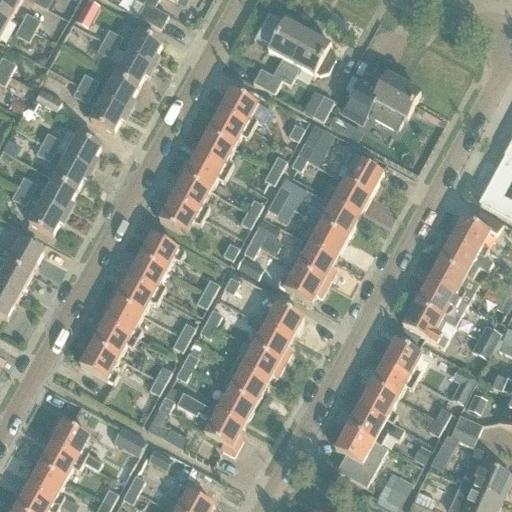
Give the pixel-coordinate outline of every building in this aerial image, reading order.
[(23,0),(0,0),(0,16),(11,22),(23,0)] [(23,0),(47,13),(53,3),(47,0),(23,0)] [(137,0),(129,16),(138,21),(149,0),(137,0)] [(149,0),(138,21),(161,33),(169,19),(155,12),(161,0),(166,0),(177,6),(179,0),(149,0)] [(189,0),(179,0),(177,6),(184,10),(189,0)] [(100,9),(88,3),(76,26),(88,32),(100,9)] [(370,38),(379,18),(369,13),(360,34),(370,38)] [(0,42),(11,22),(0,16),(0,42)] [(26,17),(21,28),(35,35),(41,25),(26,17)] [(284,26),(269,17),(256,41),(271,50),(268,56),(282,63),(273,80),(261,73),(254,87),(275,98),(282,85),(283,85),(309,36),(285,24),(284,26)] [(35,35),(21,28),(15,38),(30,46),(35,35)] [(109,34),(103,45),(117,53),(123,42),(109,34)] [(127,58),(151,71),(163,48),(139,35),(127,58)] [(309,36),(283,85),(291,89),(300,73),(314,81),(316,78),(320,80),(329,77),(337,64),(334,54),(330,52),(332,49),(309,36)] [(111,63),(117,53),(103,45),(97,55),(111,63)] [(151,71),(127,58),(115,80),(138,93),(151,71)] [(3,61),(0,65),(0,73),(10,79),(16,69),(3,61)] [(10,79),(0,73),(0,87),(4,90),(10,79)] [(79,89),(93,96),(99,86),(85,78),(79,89)] [(365,79),(345,116),(364,127),(368,119),(397,135),(405,122),(407,123),(421,98),(388,80),(383,89),(365,79)] [(138,93),(115,80),(103,102),(126,115),(138,93)] [(88,107),(93,96),(79,89),(73,99),(88,107)] [(63,105),(41,93),(35,105),(58,116),(63,105)] [(231,94),(219,115),(253,134),(257,125),(251,121),(258,108),(231,94)] [(335,106),(324,100),(312,121),(324,127),(335,106)] [(6,111),(20,121),(28,111),(14,101),(6,111)] [(126,115),(103,102),(90,125),(114,138),(126,115)] [(219,115),(207,137),(234,152),(241,139),(248,142),(253,134),(219,115)] [(305,134),(295,128),(288,141),(298,146),(305,134)] [(42,148),(56,155),(62,144),(47,137),(42,148)] [(207,137),(195,159),(229,178),(234,169),(227,165),(234,152),(207,137)] [(78,138),(66,160),(90,173),(102,151),(78,138)] [(505,160),(479,208),(511,225),(511,145),(504,160),(505,160)] [(314,152),(304,147),(298,159),(307,164),(314,152)] [(50,166),(56,155),(42,148),(36,159),(50,166)] [(195,159),(183,181),(210,196),(218,182),(225,186),(229,178),(195,159)] [(307,164),(298,159),(291,171),(301,176),(307,164)] [(345,184),(372,199),(384,178),(350,159),(345,168),(352,172),(345,184)] [(77,196),(90,173),(66,160),(54,183),(77,196)] [(281,178),(287,166),(277,161),(271,172),(281,178)] [(281,178),(271,172),(264,184),(274,190),(281,178)] [(23,181),(17,192),(32,200),(38,189),(23,181)] [(183,181),(172,203),(205,221),(210,212),(203,209),(210,196),(183,181)] [(65,218),(77,196),(54,183),(41,205),(65,218)] [(326,203),(360,221),(372,199),(345,184),(337,197),(331,194),(326,203)] [(290,196),(280,190),(274,202),(284,208),(290,196)] [(26,211),(32,200),(17,192),(11,203),(26,211)] [(277,220),(284,208),(274,202),(267,214),(277,220)] [(201,229),(205,221),(172,203),(160,225),(186,239),(194,226),(201,229)] [(321,228),(348,243),(360,221),(326,203),(322,211),(328,215),(321,228)] [(257,221),(263,210),(254,204),(247,216),(257,221)] [(53,240),(65,218),(41,205),(29,227),(53,240)] [(463,221),(451,243),(484,262),(489,253),(483,249),(490,237),(497,241),(504,228),(481,215),(474,227),(463,221)] [(257,221),(247,216),(241,227),(251,233),(257,221)] [(262,225),(256,235),(266,240),(275,245),(280,235),(262,225)] [(302,246),(336,265),(348,243),(321,228),(314,241),(307,237),(302,246)] [(250,246),(260,251),(266,240),(256,235),(250,246)] [(152,239),(140,261),(168,276),(175,263),(180,266),(185,257),(152,239)] [(21,243),(8,266),(32,279),(44,256),(21,243)] [(439,265),(466,280),(474,267),(480,270),(484,262),(451,243),(439,265)] [(260,251),(250,246),(244,257),(254,263),(260,251)] [(297,272),(324,287),(336,265),(302,246),(298,254),(304,258),(297,272)] [(240,253),(230,247),(223,260),(233,265),(240,253)] [(140,261),(128,283),(161,301),(166,292),(160,289),(168,276),(140,261)] [(466,280),(439,265),(427,287),(462,305),(469,309),(480,288),(466,280)] [(32,279),(8,266),(3,275),(0,273),(0,290),(20,301),(32,279)] [(312,309),(324,287),(297,272),(290,284),(283,281),(278,290),(312,309)] [(240,287),(230,281),(223,293),(233,299),(240,287)] [(128,283),(116,304),(144,319),(151,306),(157,309),(161,301),(128,283)] [(209,284),(203,296),(213,301),(219,289),(209,284)] [(462,305),(427,287),(415,309),(442,323),(447,326),(449,327),(462,305)] [(511,289),(509,288),(503,300),(511,304),(511,289)] [(20,301),(0,290),(0,319),(7,323),(20,301)] [(213,301),(203,296),(196,308),(207,313),(213,301)] [(511,307),(511,304),(503,300),(496,312),(507,317),(511,307)] [(116,304),(104,326),(138,345),(143,336),(137,332),(144,319),(116,304)] [(259,326),(292,344),(304,322),(277,308),(270,321),(263,317),(259,326)] [(442,323),(415,309),(403,330),(443,353),(448,344),(440,338),(447,326),(442,323)] [(213,314),(206,325),(216,331),(223,319),(213,314)] [(216,331),(206,325),(200,337),(210,343),(216,331)] [(104,326),(92,348),(120,363),(127,349),(134,353),(138,345),(104,326)] [(253,351),(280,366),(292,344),(259,326),(254,335),(260,338),(253,351)] [(186,327),(179,339),(190,345),(196,333),(186,327)] [(486,331),(479,343),(489,349),(496,337),(486,331)] [(503,344),(511,347),(511,334),(508,333),(503,344)] [(190,345),(179,339),(173,351),(183,357),(190,345)] [(489,349),(479,343),(472,355),(482,361),(489,349)] [(383,366),(417,385),(422,376),(415,372),(422,359),(395,344),(383,366)] [(511,347),(503,344),(499,354),(511,360),(511,347)] [(120,363),(92,348),(80,370),(114,389),(119,379),(113,376),(120,363)] [(234,369),(268,388),(280,366),(253,351),(246,365),(239,361),(234,369)] [(189,357),(182,369),(192,374),(199,363),(189,357)] [(383,366),(371,388),(398,403),(405,390),(412,393),(417,385),(383,366)] [(192,374),(182,369),(176,381),(186,386),(192,374)] [(229,395),(256,410),(268,388),(234,369),(230,378),(236,382),(229,395)] [(156,382),(166,388),(172,376),(162,370),(156,382)] [(478,382),(459,372),(452,384),(459,387),(451,403),(463,410),(478,382)] [(511,400),(511,385),(498,379),(492,391),(511,400)] [(166,388),(156,382),(149,394),(159,399),(166,388)] [(371,388),(359,410),(393,428),(398,419),(391,416),(398,403),(371,388)] [(171,390),(165,401),(175,407),(181,395),(171,390)] [(211,413),(244,432),(256,410),(229,395),(221,409),(215,406),(211,413)] [(488,403),(474,397),(467,414),(481,420),(488,403)] [(511,400),(499,427),(511,432),(511,400)] [(175,407),(165,401),(159,413),(169,418),(175,407)] [(381,450),(387,438),(399,444),(404,435),(393,428),(359,410),(347,432),(374,447),(381,450)] [(451,417),(442,412),(435,423),(445,429),(451,417)] [(159,413),(148,434),(157,439),(168,418),(159,413)] [(240,440),(244,432),(211,413),(206,421),(213,425),(205,439),(223,449),(220,455),(234,462),(245,443),(240,440)] [(483,430),(460,420),(455,431),(478,441),(483,430)] [(445,429),(435,423),(428,435),(438,441),(445,429)] [(63,426),(51,448),(84,467),(89,459),(82,455),(90,441),(63,426)] [(478,441),(455,431),(450,442),(473,452),(478,441)] [(374,447),(347,432),(335,454),(346,459),(337,475),(367,491),(381,465),(368,458),(374,447)] [(146,447),(121,434),(113,448),(138,461),(146,447)] [(169,434),(164,443),(181,452),(186,443),(169,434)] [(51,448),(39,470),(66,485),(73,472),(79,476),(84,467),(51,448)] [(470,493),(501,507),(511,483),(511,480),(484,468),(488,458),(477,453),(461,489),(470,493)] [(173,464),(155,455),(149,465),(168,475),(173,464)] [(427,460),(418,455),(411,467),(421,472),(427,460)] [(39,470),(27,492),(61,510),(65,502),(58,498),(66,485),(39,470)] [(136,479),(129,491),(139,497),(146,485),(136,479)] [(400,511),(413,488),(399,481),(386,505),(399,511),(400,511)] [(499,511),(501,507),(470,493),(461,489),(450,511),(499,511)] [(139,497),(129,491),(123,504),(132,509),(139,497)] [(27,492),(16,511),(59,511),(61,510),(27,492)] [(179,511),(213,511),(215,510),(181,492),(177,500),(183,504),(179,511)] [(109,493),(102,506),(112,511),(118,499),(109,493)]
